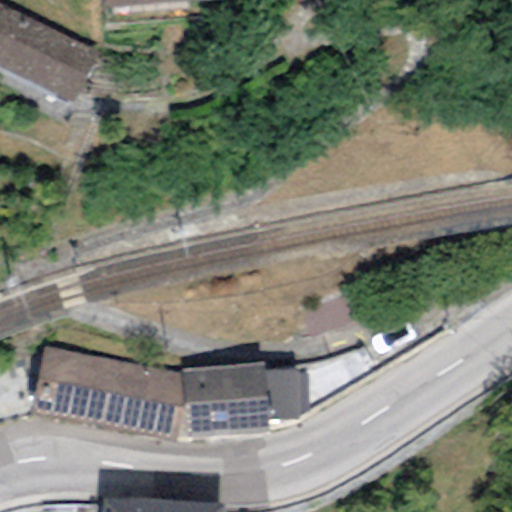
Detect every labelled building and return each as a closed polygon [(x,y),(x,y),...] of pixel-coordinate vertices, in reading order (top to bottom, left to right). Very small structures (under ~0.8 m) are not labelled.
[(223,0),(98,0),(100,10),(223,0)] [(0,72),(70,107),(95,53),(0,6),(0,72)] [(357,289),(297,312),(309,340),(370,316),(357,289)] [(181,375),(45,346),(30,415),(173,444),(185,406),(181,375)] [(264,372),(263,362),(181,370),(181,375),(185,406),(188,437),(270,429),(268,419),(264,372)] [(293,370),(264,372),(268,419),(297,417),(296,413),(294,375),(293,370)] [(306,374),(294,375),(296,413),(309,412),(306,374)] [(219,511),(220,502),(102,493),(101,511),(219,511)]
